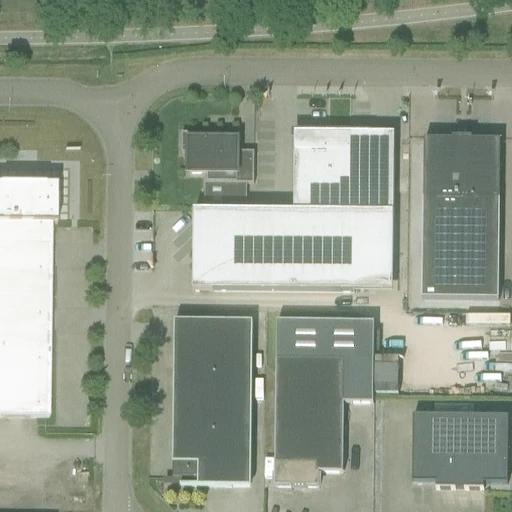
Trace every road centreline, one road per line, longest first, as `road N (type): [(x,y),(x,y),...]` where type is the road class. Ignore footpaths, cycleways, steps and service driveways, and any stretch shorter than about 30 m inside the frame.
road 1 (unclassified): [(511,71),(206,69),(156,87),(109,119)]
road 2 (unclassified): [(109,119),(123,172),(122,511)]
road 3 (unknown): [(123,306),(384,306),(409,340),(489,339)]
